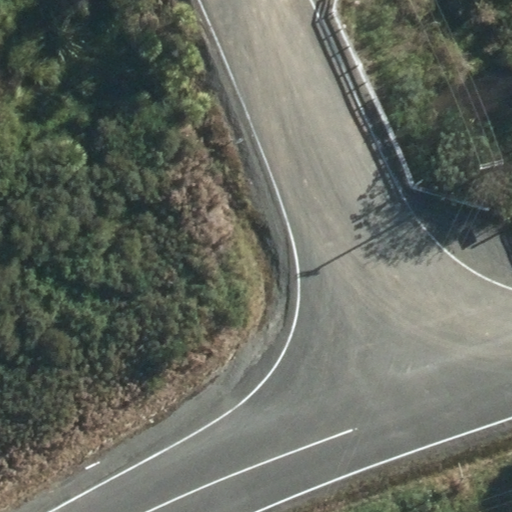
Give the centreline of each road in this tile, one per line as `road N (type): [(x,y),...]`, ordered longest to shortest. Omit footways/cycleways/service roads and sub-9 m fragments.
road 1 (unclassified): [(414,385),(262,0)]
road 2 (unclassified): [(122,511),(414,385)]
